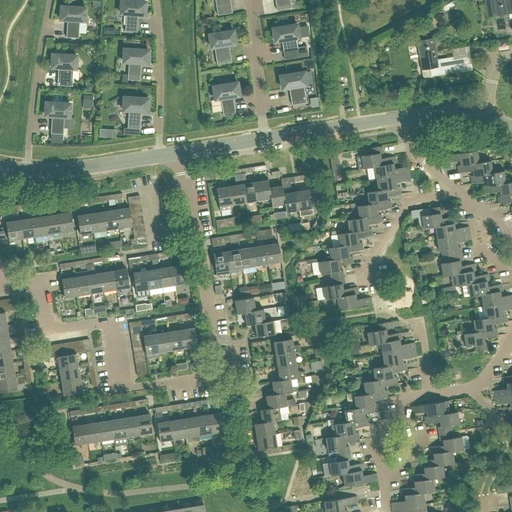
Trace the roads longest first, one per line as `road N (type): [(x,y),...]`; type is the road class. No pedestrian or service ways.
road 1 (residential): [(220,377),(121,387),(111,321),(48,330),(40,279),(0,286)]
road 2 (residential): [(220,377),(176,154)]
road 3 (residential): [(27,170),(51,0)]
road 4 (residential): [(158,157),(156,0)]
road 5 (residential): [(373,293),(368,262),(407,203),(457,189)]
road 6 (unclassified): [(265,138),(405,115)]
road 7 (residential): [(265,138),(251,0)]
road 8 (unclassified): [(27,170),(158,157)]
